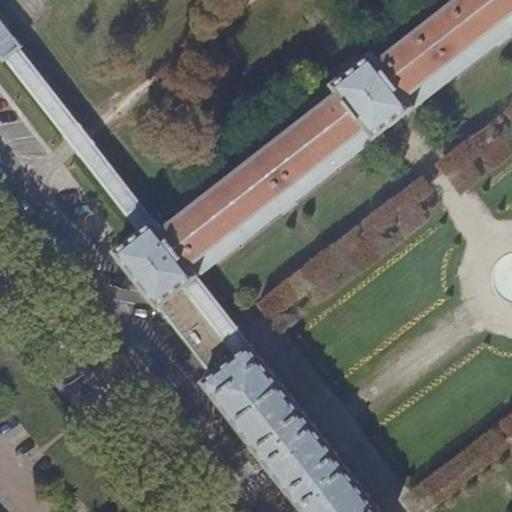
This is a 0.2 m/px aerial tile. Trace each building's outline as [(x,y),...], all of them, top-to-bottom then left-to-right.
[(511,0),(460,0),(380,63),(374,54),(355,69),(335,85),(340,94),(166,231),(158,221),(157,222),(143,233),(119,252),(215,376),(254,347),(247,337),(202,279),(203,278),(196,267),(370,131),(377,141),(400,122),(417,109),(410,99),(511,17),(511,0)] [(0,52),(7,62),(9,60),(23,50),(25,48),(0,15),(0,52)] [(417,109),(511,33),(511,17),(410,99),(417,109)] [(89,135),(23,50),(9,60),(143,233),(157,222),(89,135)] [(203,278),(377,141),(370,131),(196,267),(203,278)] [(254,347),(215,376),(207,382),(258,449),(257,449),(274,473),(292,496),(294,495),(307,511),(382,511),(341,459),(343,458),(326,435),(308,412),(306,413),(254,347)]
